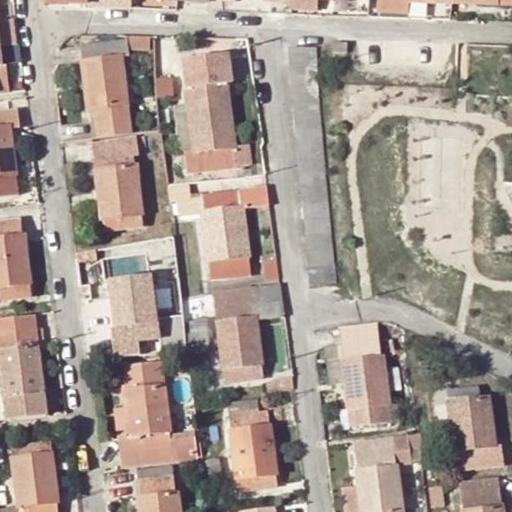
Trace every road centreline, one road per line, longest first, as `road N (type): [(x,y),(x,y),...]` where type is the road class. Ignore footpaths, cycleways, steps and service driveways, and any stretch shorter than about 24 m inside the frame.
road 1 (residential): [(34,18),(98,511)]
road 2 (residential): [(300,313),(271,25)]
road 3 (residential): [(271,25),(511,39)]
road 4 (residential): [(34,18),(271,25)]
road 5 (residential): [(511,370),(405,315),(300,313)]
road 6 (residential): [(324,511),(300,313)]
